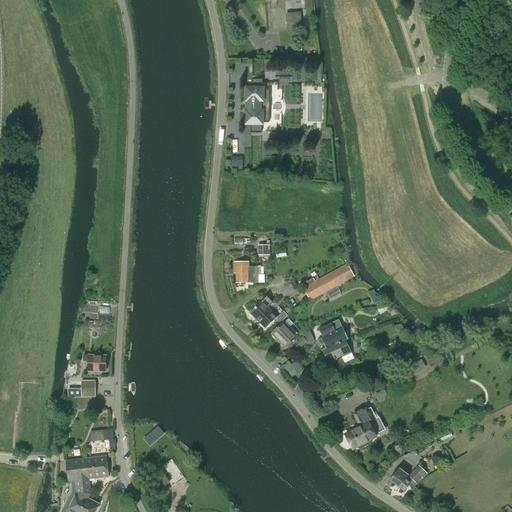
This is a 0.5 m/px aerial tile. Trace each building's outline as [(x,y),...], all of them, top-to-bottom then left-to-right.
[(286,14),(287,30),(301,29),(300,13),(286,14)] [(245,111),(244,124),(250,124),(249,133),(261,133),(261,131),(261,124),(263,125),(263,123),(268,123),(269,111),(269,108),(269,106),(269,103),(269,91),(264,91),(264,88),(262,88),(262,81),(262,79),(251,79),(251,88),(245,88),(245,101),(246,101),(245,111)] [(231,167),(243,167),(243,157),(232,156),(231,167)] [(268,245),(258,245),(258,256),(268,255),(268,245)] [(264,283),(264,275),(259,275),(259,267),(250,267),(249,262),(235,262),(236,273),(238,273),(238,283),(264,283)] [(305,288),(303,289),(310,301),(326,292),(336,286),(337,286),(340,284),(354,277),(348,266),(347,265),(324,277),(315,282),(305,288)] [(266,297),(250,313),(265,329),(278,317),(267,306),(271,303),(266,297)] [(271,334),(285,348),(297,337),(288,328),(293,324),(288,319),(284,323),(283,322),(271,334)] [(330,322),(318,328),(323,337),(321,338),(326,349),(347,340),(347,341),(348,340),(343,328),(335,332),(330,322)] [(304,334),(308,344),(314,342),(310,331),(304,334)] [(295,343),(300,348),(307,342),(302,337),(295,343)] [(326,349),(322,351),(328,363),(352,353),(347,341),(347,340),(326,349)] [(368,348),(370,353),(378,349),(376,344),(368,348)] [(104,372),(105,356),(82,356),(81,362),(87,362),(87,371),(104,372)] [(422,359),(408,366),(413,375),(426,368),(422,359)] [(293,377),(303,371),(297,362),(287,367),(293,377)] [(81,389),(68,389),(68,397),(78,397),(92,397),(95,397),(95,381),(81,381),(81,389)] [(92,397),(78,397),(78,410),(92,410),(92,397)] [(375,437),(375,436),(379,433),(366,408),(354,415),(360,427),(345,435),(352,449),(375,437)] [(90,432),(91,442),(104,441),(103,430),(90,432)] [(85,459),(87,479),(88,479),(107,476),(105,457),(85,459)] [(87,479),(85,459),(65,461),(68,481),(74,481),(74,480),(87,479)] [(411,484),(414,487),(416,484),(416,483),(421,477),(423,478),(427,473),(418,466),(409,477),(399,468),(389,480),(404,492),(411,484)] [(163,477),(159,479),(166,490),(170,487),(163,477)] [(65,510),(64,511),(79,511),(86,499),(87,499),(87,498),(89,495),(88,479),(87,479),(74,481),(76,494),(68,511),(65,510)] [(94,511),(99,504),(87,498),(87,499),(86,499),(79,511),(94,511)]
